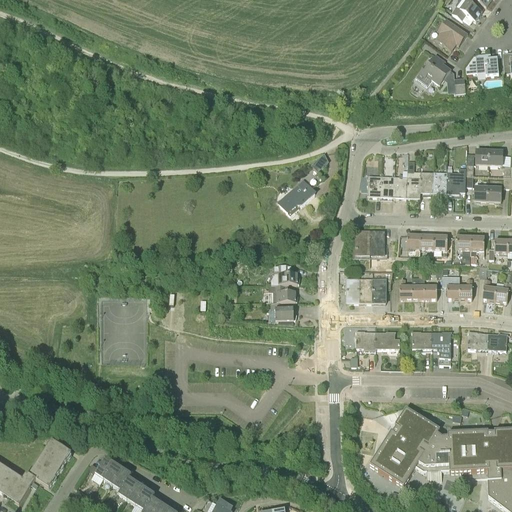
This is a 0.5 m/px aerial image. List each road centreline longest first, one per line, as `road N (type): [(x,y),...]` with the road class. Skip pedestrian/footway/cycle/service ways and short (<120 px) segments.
road 1 (track): [(337,123),(160,82),(0,13)]
road 2 (tertiary): [(331,495),(277,475),(185,465),(52,405),(0,406)]
road 3 (track): [(320,151),(247,167),(104,173),(0,149)]
road 4 (residential): [(52,511),(88,454),(101,449),(190,508)]
road 5 (residential): [(511,324),(331,320)]
road 6 (residential): [(331,495),(338,482),(331,320)]
road 7 (residential): [(344,219),(511,225)]
road 8 (residential): [(511,114),(379,132),(363,141)]
road 9 (residential): [(363,141),(395,149),(511,135)]
